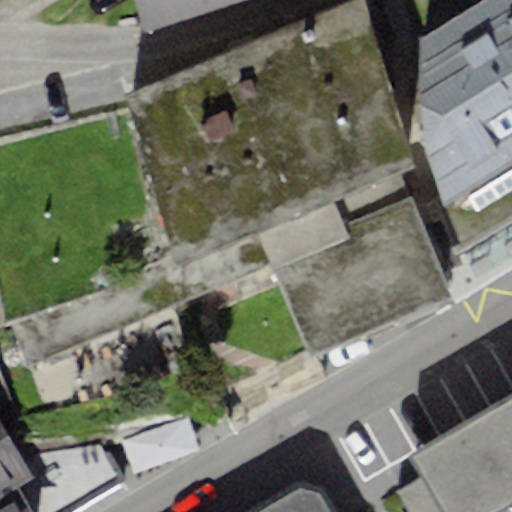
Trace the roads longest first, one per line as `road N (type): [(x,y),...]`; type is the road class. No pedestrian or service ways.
road 1 (tertiary): [(150,511),(511,301)]
road 2 (residential): [(0,45),(122,44),(233,27),(295,0)]
